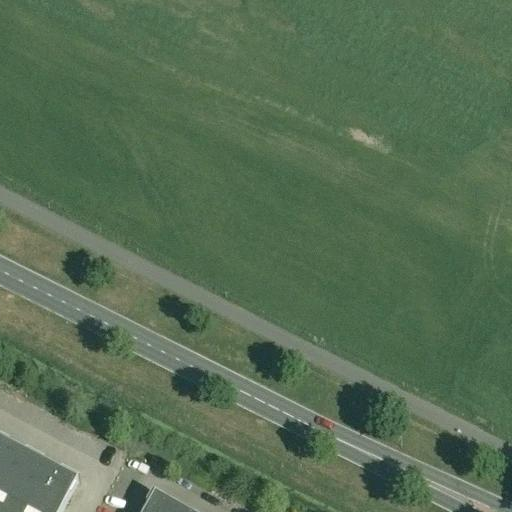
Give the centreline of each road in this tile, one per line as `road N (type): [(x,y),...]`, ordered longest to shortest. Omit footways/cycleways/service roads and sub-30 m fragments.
road 1 (unclassified): [(511,453),(0,194)]
road 2 (unclassified): [(482,511),(0,271)]
